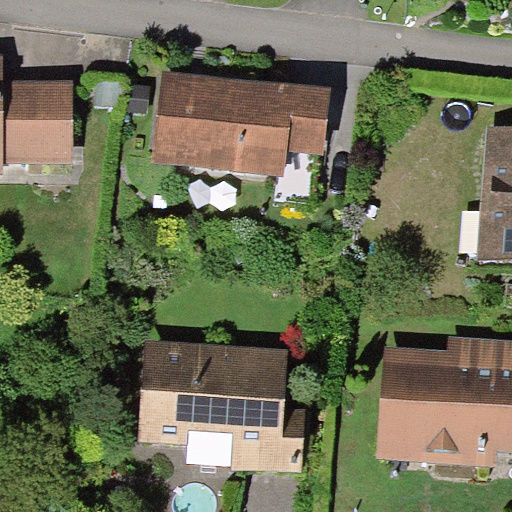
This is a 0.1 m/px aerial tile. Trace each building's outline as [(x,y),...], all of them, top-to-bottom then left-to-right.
[(163,74),(150,162),(279,180),(276,200),(313,205),(319,161),(325,161),(333,97),(240,84),(163,74)] [(73,84),(3,85),(4,167),(74,166),(73,84)] [(511,134),(489,133),(482,265),(511,266),(511,134)] [(450,355),(386,350),(379,462),(493,470),(494,452),(511,453),(511,343),(451,340),(450,355)] [(272,345),(146,341),(142,447),(190,448),(190,464),(234,466),(233,474),(304,476),(306,409),(269,407),(270,382),(272,345)]
